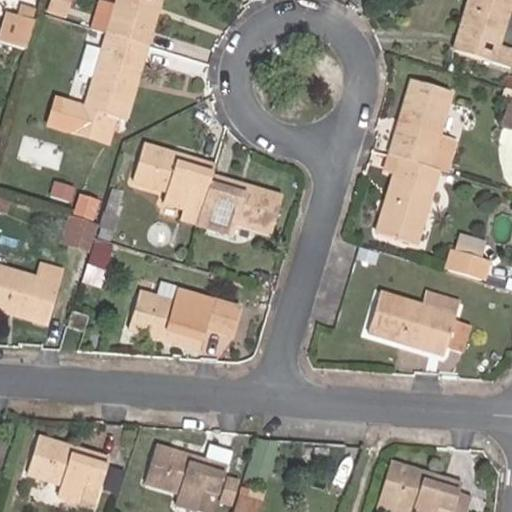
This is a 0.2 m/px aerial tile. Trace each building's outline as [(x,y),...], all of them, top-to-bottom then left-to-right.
[(66,17),(70,0),(52,0),(50,11),(66,17)] [(119,0),(108,36),(148,48),(162,0),(119,0)] [(511,0),(470,0),(454,53),(494,64),(511,3),(511,0)] [(27,52),(36,21),(12,13),(2,44),(27,52)] [(148,48),(108,36),(86,110),(81,109),(75,130),(111,141),(118,121),(125,123),(148,48)] [(412,83),(389,158),(399,161),(429,169),(451,95),(412,83)] [(511,131),(511,93),(501,128),(511,131)] [(32,139),(27,153),(58,163),(63,149),(32,139)] [(212,179),(215,168),(145,147),(134,183),(168,193),(165,204),(185,210),(181,222),(198,227),(203,210),(206,201),(212,179)] [(399,161),(389,158),(385,172),(394,175),(399,161)] [(399,161),(394,175),(377,235),(416,247),(439,172),(429,169),(399,161)] [(282,199),(212,179),(206,201),(203,210),(198,227),(213,231),(233,237),(236,226),(271,236),(282,199)] [(99,227),(95,241),(111,245),(121,211),(119,211),(123,196),(110,192),(99,227)] [(11,198),(0,194),(0,211),(6,214),(11,198)] [(92,220),(98,200),(79,195),(73,214),(92,220)] [(95,241),(99,227),(70,217),(62,244),(91,253),(95,241)] [(91,253),(87,266),(107,272),(115,247),(111,245),(95,241),(91,253)] [(452,275),(487,285),(492,266),(458,256),(452,275)] [(102,290),(107,272),(87,266),(82,283),(102,290)] [(0,311),(47,326),(59,287),(0,268),(0,311)] [(272,289),(277,273),(261,269),(257,284),(272,289)] [(174,305),(141,295),(130,331),(199,352),(205,331),(231,339),(239,313),(213,305),(207,324),(192,320),(198,299),(178,293),(174,305)] [(455,319),(460,303),(426,293),(421,309),(455,319)] [(380,296),(369,335),(443,357),(446,349),(454,322),(455,319),(421,309),(380,296)] [(88,318),(73,313),(68,327),(85,332),(88,318)] [(462,354),(471,327),(454,322),(446,349),(462,354)] [(41,440),(30,476),(63,487),(61,497),(79,503),(81,501),(94,505),(107,461),(41,440)] [(178,506),(198,511),(203,497),(217,501),(227,470),(158,448),(147,483),(181,495),(178,506)] [(392,466),(382,500),(415,511),(414,511),(452,511),(460,487),(392,466)] [(255,511),(261,511),(264,504),(240,496),(236,506),(255,511)]
